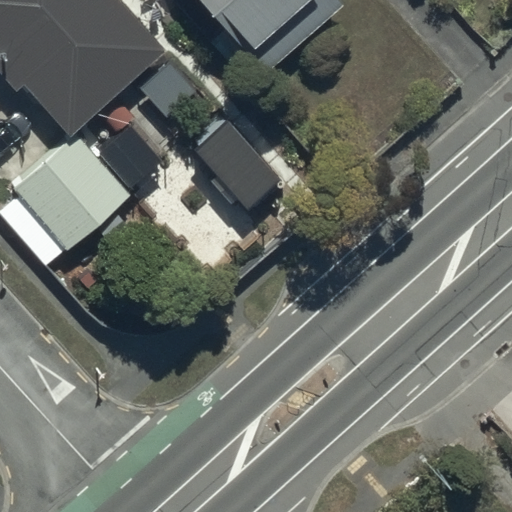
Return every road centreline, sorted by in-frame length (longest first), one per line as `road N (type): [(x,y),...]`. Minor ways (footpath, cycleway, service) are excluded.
road 1 (secondary): [(511,207),(172,511)]
road 2 (residential): [(0,367),(128,511)]
